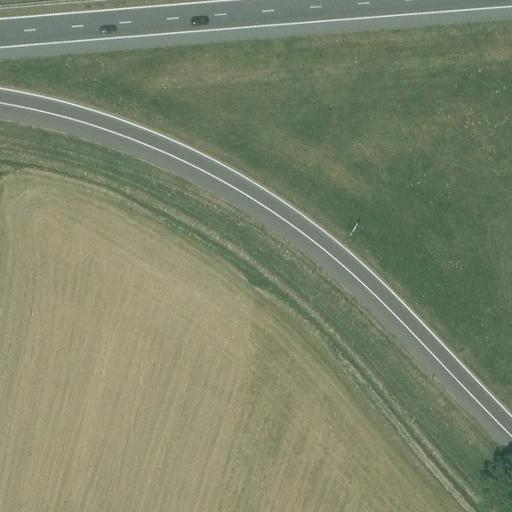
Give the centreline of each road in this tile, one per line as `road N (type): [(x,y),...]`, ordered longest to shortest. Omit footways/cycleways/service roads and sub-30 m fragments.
road 1 (motorway): [(0,98),(178,149),(242,180),(353,263),(511,425)]
road 2 (motorway): [(0,38),(484,0)]
